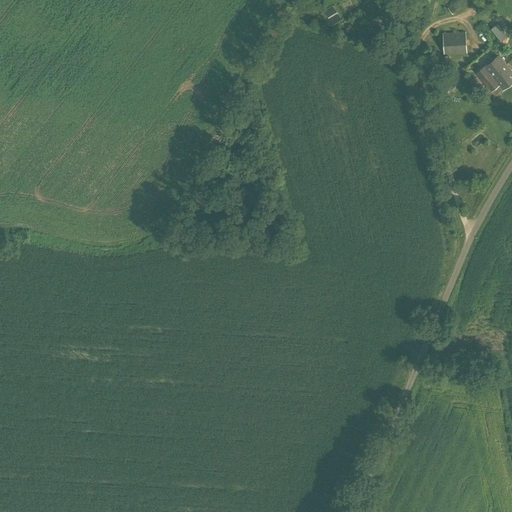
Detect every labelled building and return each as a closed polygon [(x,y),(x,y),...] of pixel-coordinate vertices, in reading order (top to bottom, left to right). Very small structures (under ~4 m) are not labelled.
[(402,0),(393,0),(401,16),(408,13),(402,0)] [(464,4),(460,0),(456,0),(448,8),(453,14),(464,4)] [(507,36),(498,25),(492,31),(501,42),(507,36)] [(466,32),(443,33),(444,53),(467,52),(466,32)] [(477,73),(492,91),(499,84),(503,89),(511,81),(511,70),(499,54),(477,73)] [(436,56),(438,77),(455,76),(455,67),(448,68),(447,56),(436,56)]
